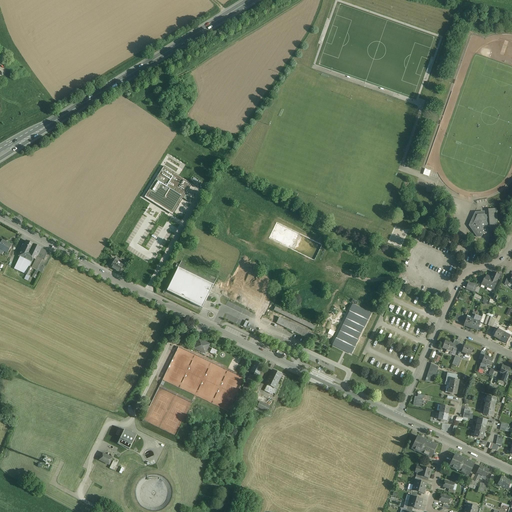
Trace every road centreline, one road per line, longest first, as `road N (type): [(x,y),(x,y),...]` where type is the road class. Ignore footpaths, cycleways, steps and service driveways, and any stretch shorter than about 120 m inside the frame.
road 1 (primary): [(250,0),(8,149)]
road 2 (residential): [(0,214),(186,314)]
road 3 (residential): [(186,314),(342,389)]
